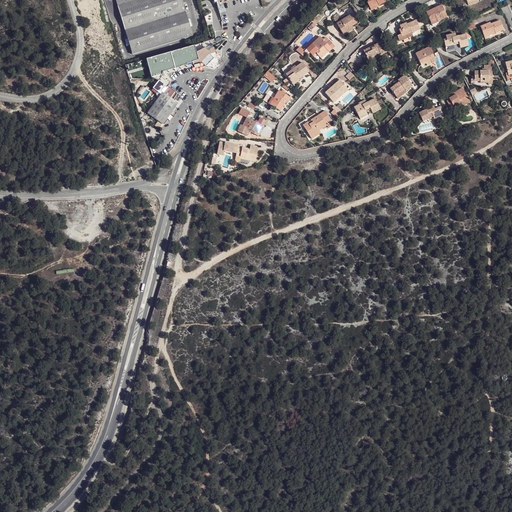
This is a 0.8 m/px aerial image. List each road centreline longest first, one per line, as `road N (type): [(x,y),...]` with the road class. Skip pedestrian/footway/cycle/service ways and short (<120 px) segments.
road 1 (residential): [(420,0),(376,25),(285,121),(281,138),(293,152),(386,132),(442,75),(511,39)]
road 2 (track): [(492,144),(483,383),(495,412),(479,511)]
road 3 (track): [(511,131),(446,167),(215,259),(175,284)]
road 4 (secondary): [(109,431),(178,185)]
road 5 (track): [(95,511),(148,455),(163,426),(155,371),(175,284)]
road 6 (secondary): [(170,188),(109,431)]
road 7 (secondary): [(178,185),(221,82),(290,0)]
road 8 (track): [(175,284),(209,119),(199,105)]
road 9 (track): [(161,346),(210,443),(208,477),(188,511)]
road 10 (secondary): [(278,0),(216,76),(185,139)]
road 11 (unclassified): [(71,0),(79,45),(60,90),(42,99),(0,96)]
road 12 (track): [(75,62),(122,124),(120,187)]
road 13 (unclassified): [(0,194),(137,185)]
